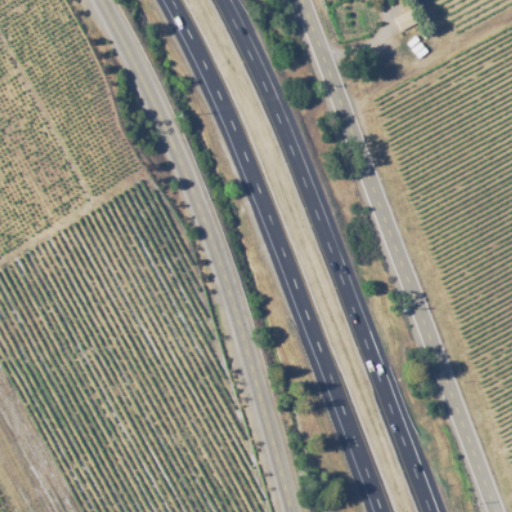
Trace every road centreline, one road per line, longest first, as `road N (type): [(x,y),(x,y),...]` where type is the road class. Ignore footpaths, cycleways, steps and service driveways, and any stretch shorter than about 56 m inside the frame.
road 1 (motorway): [(175,0),(227,104),(384,511)]
road 2 (motorway): [(435,511),(322,212),(226,0)]
road 3 (tertiary): [(103,0),(178,134),(295,511)]
road 4 (tertiary): [(299,0),(492,511)]
